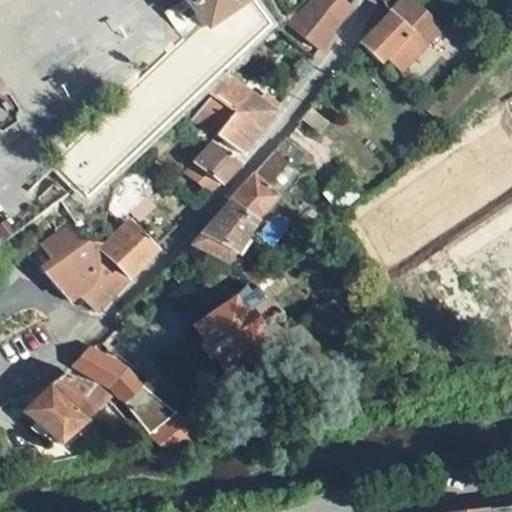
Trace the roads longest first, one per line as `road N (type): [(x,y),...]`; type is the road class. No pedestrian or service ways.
road 1 (residential): [(0,388),(80,346),(168,259),(367,16),(367,0)]
road 2 (residential): [(511,489),(325,511)]
